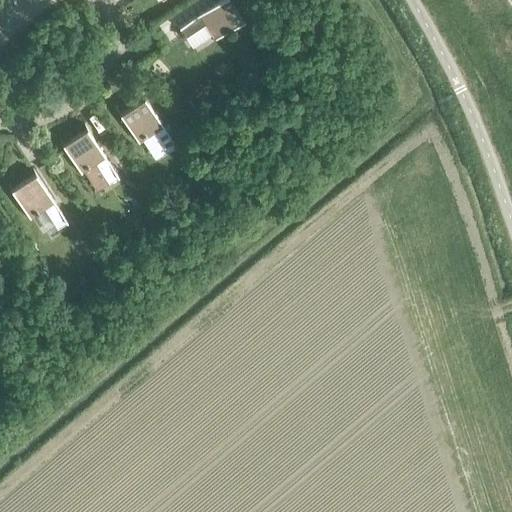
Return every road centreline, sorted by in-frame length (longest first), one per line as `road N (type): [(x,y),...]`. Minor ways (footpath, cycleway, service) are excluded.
road 1 (unclassified): [(118,0),(122,37),(93,90),(45,122),(0,118)]
road 2 (unclassified): [(511,224),(460,85)]
